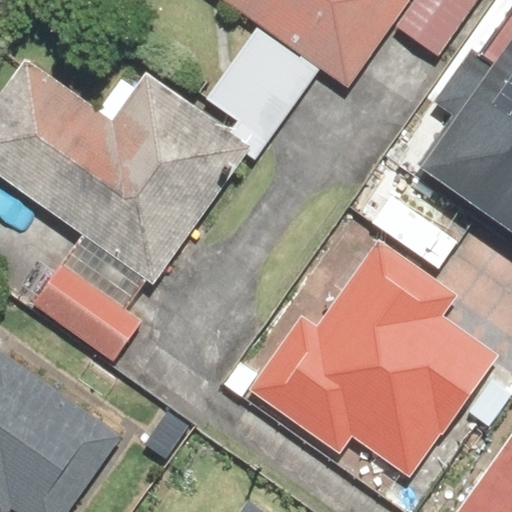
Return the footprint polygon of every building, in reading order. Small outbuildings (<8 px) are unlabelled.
[(266,147),(320,72),(342,88),(405,0),(223,0),(263,28),(207,105),(266,147)] [(480,0),(417,0),(398,30),(441,59),(480,0)] [(511,46),(428,165),(511,223),(511,46)] [(30,57),(0,98),(0,173),(85,236),(36,303),(125,369),(149,336),(125,319),(247,152),(149,80),(119,122),(30,57)] [(300,321),(249,386),(339,457),(356,436),(407,476),(498,360),(445,318),(457,303),(387,248),(319,335),(300,321)] [(73,511),(122,440),(2,358),(0,361),(0,502),(14,511),(73,511)] [(511,511),(511,435),(456,511),(511,511)] [(278,511),(258,499),(249,511),(278,511)]
